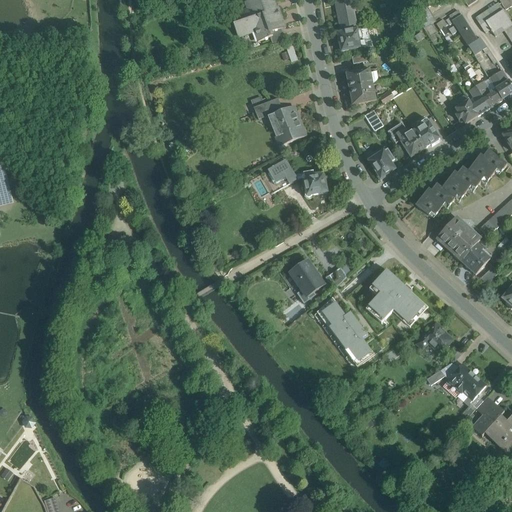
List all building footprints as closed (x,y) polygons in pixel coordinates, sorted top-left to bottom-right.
[(238,31),(281,17),(278,7),(277,8),(273,0),(257,0),(254,1),(253,1),(245,3),(248,11),(239,14),(242,22),(248,20),(248,22),(237,25),(236,28),(238,31)] [(352,0),(335,0),(342,34),(348,33),(347,29),(356,28),(353,12),(355,12),(353,2),(354,1),(353,0),(352,0)] [(511,0),(499,0),(506,10),(511,6),(511,0)] [(511,24),(499,4),(476,19),(485,34),(491,30),(495,37),(504,31),(511,25),(511,24)] [(477,40),(461,16),(452,22),(468,47),(477,40)] [(281,17),(238,31),(239,36),(241,37),(254,33),(258,43),(271,39),(273,38),(271,34),(282,31),(279,22),(283,21),(281,17)] [(342,34),(338,35),(339,36),(337,37),(338,43),(340,43),(342,53),(360,49),(359,43),(363,43),(360,31),(357,32),(356,28),(347,29),(348,33),(342,34)] [(282,31),(271,34),(273,38),(271,39),(273,45),(286,41),(282,31)] [(292,63),(298,60),(293,46),(286,48),(292,63)] [(366,55),(352,58),(353,65),(367,62),(366,55)] [(370,70),(352,73),(352,74),(346,75),(349,90),(373,85),(370,70)] [(511,95),(511,86),(502,72),(489,80),(496,90),(503,101),(511,95)] [(496,90),(490,94),(483,83),(476,88),(490,110),(503,101),(496,90)] [(373,85),(349,90),(352,106),(376,102),(373,85)] [(413,87),(406,91),(409,95),(415,91),(413,87)] [(490,110),(476,88),(469,92),(475,103),(471,105),(478,117),(490,110)] [(380,97),(384,105),(395,98),(390,91),(380,97)] [(252,109),(266,104),(263,96),(250,101),(252,109)] [(278,100),(254,109),(259,121),(268,118),(283,112),(278,100)] [(469,102),(455,110),(459,115),(456,117),(459,122),(462,120),(466,125),(478,117),(471,105),(469,102)] [(283,112),(268,118),(280,148),(306,138),(294,108),(283,112)] [(374,112),(364,117),(370,126),(380,121),(374,112)] [(380,121),(370,126),(374,132),(384,126),(380,121)] [(431,126),(428,128),(426,125),(415,133),(426,149),(434,144),(435,146),(440,143),(439,141),(440,140),(436,134),(437,133),(432,127),(431,126)] [(403,126),(390,135),(396,145),(403,140),(404,142),(401,144),(402,145),(402,146),(406,153),(407,152),(411,159),(413,158),(414,159),(420,156),(419,154),(426,150),(426,149),(415,133),(410,136),(403,126)] [(511,133),(511,132),(503,137),(511,151),(511,133)] [(383,153),(369,162),(378,175),(376,176),(380,181),(386,178),(385,177),(395,171),(392,166),(396,164),(388,151),(384,153),(383,153)] [(468,172),(481,182),(484,179),(488,182),(497,170),(501,173),(507,165),(489,151),(483,158),(481,156),(468,172)] [(287,180),(276,186),(274,186),(268,176),(269,174),(269,173),(287,163),(284,158),(268,167),(271,171),(267,174),(266,173),(261,176),(264,182),(266,180),(274,194),(290,186),(287,180)] [(313,173),(295,176),(287,163),(269,173),(269,174),(268,176),(274,186),(276,186),(287,180),(290,186),(297,181),(304,180),(306,193),(306,194),(305,195),(305,196),(306,197),(307,198),(307,199),(309,199),(310,198),(311,197),(312,196),(319,195),(319,196),(320,195),(320,194),(319,193),(326,192),(327,192),(327,190),(326,191),(323,176),(321,176),(320,174),(313,175),(313,173)] [(3,164),(0,164),(0,205),(12,203),(3,164)] [(481,182),(468,172),(463,168),(458,175),(455,173),(442,189),(455,199),(457,196),(462,199),(471,186),(475,190),(481,182)] [(455,199),(442,189),(437,185),(432,192),(429,190),(416,207),(428,217),(432,212),(436,215),(445,203),(449,206),(455,199)] [(511,200),(497,214),(505,222),(511,215),(511,200)] [(497,214),(488,222),(496,230),(505,222),(497,214)] [(480,242),(455,220),(438,239),(438,240),(439,239),(446,246),(445,246),(455,255),(455,254),(462,261),(462,262),(477,245),(480,242)] [(488,222),(479,230),(487,238),(496,230),(488,222)] [(482,251),(477,246),(477,245),(462,262),(460,263),(461,264),(461,263),(468,269),(468,270),(468,271),(469,270),(475,276),(475,277),(490,261),(489,260),(488,261),(480,253),(483,251),(482,250),(482,251)] [(319,279),(308,263),(290,275),(297,286),(299,284),(304,290),(302,292),(307,299),(314,294),(325,287),(319,279)] [(493,267),(482,279),(487,285),(499,273),(493,267)] [(340,269),(329,277),(337,288),(347,278),(340,269)] [(388,272),(374,288),(395,306),(409,291),(388,272)] [(511,290),(503,300),(511,308),(511,290)] [(307,299),(302,292),(297,295),(304,305),(316,297),(314,294),(307,299)] [(326,298),(311,312),(313,315),(330,303),(326,298)] [(359,340),(330,302),(330,303),(313,315),(329,337),(341,328),(353,345),(359,340)] [(353,345),(352,345),(365,363),(399,338),(385,320),(353,345)] [(407,324),(397,332),(404,342),(415,334),(407,324)] [(436,324),(426,335),(424,334),(415,345),(422,351),(427,344),(440,355),(452,341),(440,331),(442,329),(436,324)] [(353,345),(341,328),(329,337),(354,371),(365,363),(352,345),(353,345)] [(457,349),(449,358),(454,363),(462,354),(457,349)] [(462,367),(448,383),(460,394),(475,378),(462,367)] [(441,372),(427,381),(431,388),(445,378),(441,372)] [(475,378),(460,394),(461,395),(463,393),(473,402),(486,388),(475,378)] [(487,398),(476,411),(483,417),(495,405),(487,398)] [(471,405),(462,415),(467,420),(476,410),(471,405)] [(500,445),(511,431),(511,417),(504,426),(498,420),(504,413),(495,405),(483,417),(472,430),(482,438),(487,433),(500,445)] [(33,419),(27,419),(24,423),(27,428),(32,428),(34,424),(34,423),(33,419)] [(158,430),(142,443),(149,452),(165,439),(158,430)] [(511,431),(500,445),(509,452),(506,455),(507,456),(511,449),(511,431)] [(385,459),(377,466),(382,472),(390,465),(385,459)] [(59,511),(56,499),(42,504),(43,507),(45,511),(59,511)]
